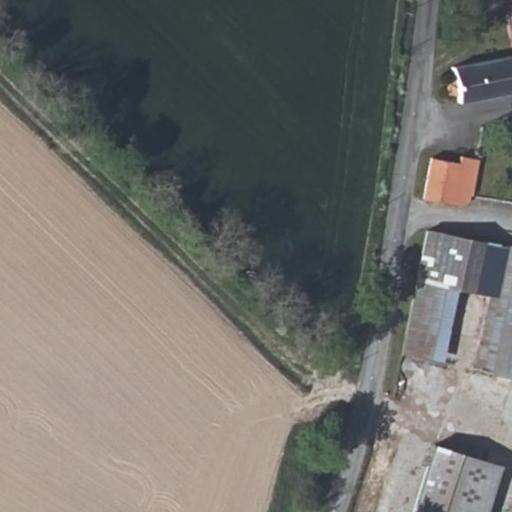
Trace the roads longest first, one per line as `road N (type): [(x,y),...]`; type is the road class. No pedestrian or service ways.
road 1 (unclassified): [(331,511),(367,407),(432,0)]
road 2 (track): [(367,407),(311,381),(0,83)]
